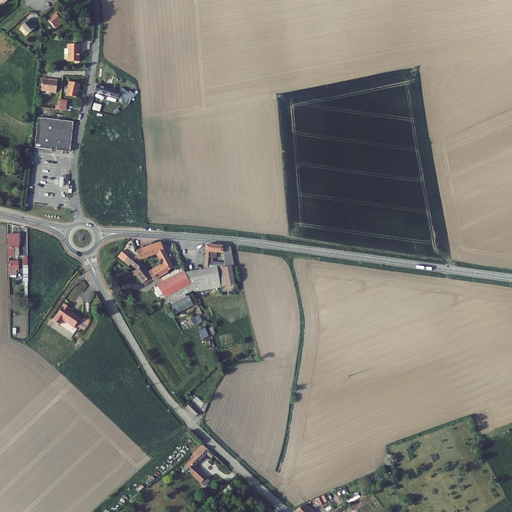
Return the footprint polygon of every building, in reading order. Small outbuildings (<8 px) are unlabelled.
[(50,19),(57,27),(64,21),(62,19),(66,17),(60,9),(53,15),(53,16),(50,19)] [(23,24),(29,32),(38,25),(35,21),(35,20),(32,16),(23,24)] [(81,42),(70,41),(69,58),(81,59),(81,53),(80,53),(81,42)] [(44,76),(42,89),(57,91),(58,78),(51,77),(51,78),(49,78),(48,77),(44,76)] [(70,80),(68,93),(79,96),(80,91),(79,90),(81,82),(70,80)] [(96,81),(94,87),(118,95),(120,88),(96,81)] [(57,99),(56,109),(66,110),(67,101),(57,99)] [(39,117),(35,148),(38,148),(52,150),(70,153),(74,122),(39,117)] [(18,242),(18,231),(7,232),(8,254),(13,254),(13,245),(18,245),(18,242)] [(167,248),(165,242),(159,242),(136,252),(138,257),(139,259),(153,253),(154,256),(157,255),(162,264),(146,274),(141,266),(134,271),(132,273),(142,286),(149,281),(173,267),(163,249),(167,248)] [(230,247),(205,246),(204,258),(214,258),(214,252),(221,253),(222,268),(231,267),(232,267),(230,247)] [(129,267),(134,271),(141,266),(139,264),(136,262),(139,259),(138,257),(134,261),(121,250),(115,258),(127,268),(129,267)] [(14,258),(8,258),(8,267),(18,266),(18,258),(14,258)] [(214,258),(204,258),(204,266),(211,267),(222,268),(221,259),(214,258)] [(211,267),(183,272),(192,291),(234,284),(231,267),(222,268),(211,267)] [(182,271),(155,284),(165,305),(192,291),(183,272),(182,271)] [(63,300),(53,317),(59,321),(62,316),(74,323),(80,314),(70,307),(69,309),(67,307),(69,304),(63,300)] [(201,387),(187,404),(196,413),(204,404),(197,398),(200,395),(200,396),(204,392),(202,391),(204,389),(201,387)] [(214,452),(204,443),(192,454),(194,456),(185,464),(190,469),(195,463),(207,452),(210,455),(214,452)] [(190,469),(193,472),(199,466),(195,463),(190,469)] [(193,472),(205,483),(210,477),(199,466),(193,472)] [(327,492),(317,497),(320,504),(330,500),(327,492)] [(301,504),(296,509),(300,511),(310,511),(314,509),(306,502),(301,504)]
